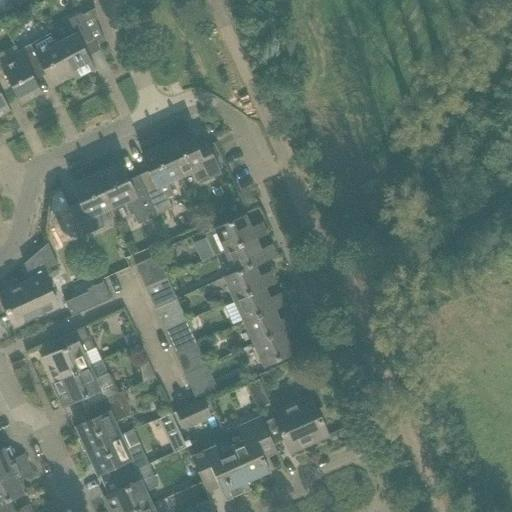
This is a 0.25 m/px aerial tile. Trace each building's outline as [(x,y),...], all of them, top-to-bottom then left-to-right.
[(0,0),(0,13),(14,8),(10,0),(0,0)] [(94,9),(81,16),(79,13),(68,19),(75,32),(55,43),(74,80),(95,69),(85,51),(104,41),(96,23),(94,9)] [(74,80),(55,43),(50,34),(17,51),(21,58),(31,76),(32,76),(43,70),(52,87),(72,76),(74,80)] [(41,93),(32,76),(31,76),(21,58),(2,68),(0,65),(0,92),(0,93),(11,87),(20,104),(41,93)] [(0,114),(9,110),(0,93),(0,92),(0,114)] [(189,133),(165,144),(180,176),(193,170),(199,184),(221,174),(207,144),(197,149),(189,133)] [(168,182),(180,176),(165,144),(142,154),(151,176),(142,180),(139,175),(138,176),(156,215),(172,207),(168,198),(174,195),(168,182)] [(157,217),(156,215),(138,176),(127,180),(120,164),(96,175),(111,208),(124,201),(130,215),(133,214),(138,225),(157,217)] [(111,208),(96,175),(72,186),(80,202),(69,207),(82,237),(104,227),(98,213),(111,208)] [(52,196),(50,215),(68,207),(61,192),(52,196)] [(250,229),(244,216),(204,234),(215,257),(225,253),(255,239),(266,234),(261,224),(250,229)] [(260,251),(255,239),(225,253),(234,274),(253,265),(275,255),(271,246),(260,251)] [(58,268),(56,262),(48,244),(24,264),(30,280),(0,293),(0,297),(14,327),(57,308),(42,275),(58,268)] [(157,256),(135,265),(145,289),(167,279),(157,256)] [(259,277),(253,265),(234,274),(224,279),(234,301),(263,287),(274,282),(270,272),(259,277)] [(177,300),(167,279),(145,289),(155,310),(177,300)] [(111,299),(104,283),(88,290),(95,306),(110,299),(111,299)] [(269,299),(263,287),(234,301),(243,323),(273,309),(284,304),(279,294),(269,299)] [(186,322),(177,300),(155,310),(165,332),(186,322)] [(278,321),(273,309),(243,323),(253,345),(283,331),(294,326),(289,316),(278,321)] [(196,344),(186,322),(165,332),(175,354),(196,344)] [(93,349),(83,327),(52,341),(57,352),(41,359),(52,383),(88,367),(82,354),(93,349)] [(288,343),(283,331),(253,345),(263,366),(304,348),(299,338),(288,343)] [(206,366),(196,344),(175,354),(184,376),(206,366)] [(216,388),(206,366),(184,376),(194,397),(216,388)] [(113,384),(108,373),(93,380),(88,367),(52,383),(62,407),(83,397),(88,408),(94,405),(118,395),(117,394),(113,384)] [(261,380),(252,384),(261,403),(270,399),(261,380)] [(113,423),(133,414),(128,403),(123,392),(117,394),(118,395),(94,405),(98,416),(76,426),(86,450),(118,436),(113,423)] [(310,396),(292,405),(272,414),(290,453),(328,436),(310,396)] [(201,399),(196,401),(175,412),(184,430),(210,417),(201,399)] [(276,452),(268,434),(260,417),(237,428),(243,441),(229,447),(232,454),(233,453),(246,482),(269,471),(263,458),(276,452)] [(148,465),(138,443),(132,430),(118,436),(86,450),(97,474),(110,469),(115,479),(148,465)] [(180,434),(169,439),(175,452),(186,447),(180,434)] [(0,477),(27,465),(23,455),(15,459),(9,446),(0,450),(0,477)] [(233,453),(232,454),(220,459),(215,447),(191,458),(206,492),(219,487),(225,500),(249,489),(246,482),(233,453)] [(32,474),(27,465),(0,477),(0,503),(8,500),(23,494),(17,481),(32,474)] [(157,485),(148,465),(115,479),(120,490),(103,497),(109,511),(134,511),(150,505),(144,491),(157,485)] [(0,511),(30,511),(28,506),(13,511),(8,500),(0,503),(0,511)]
